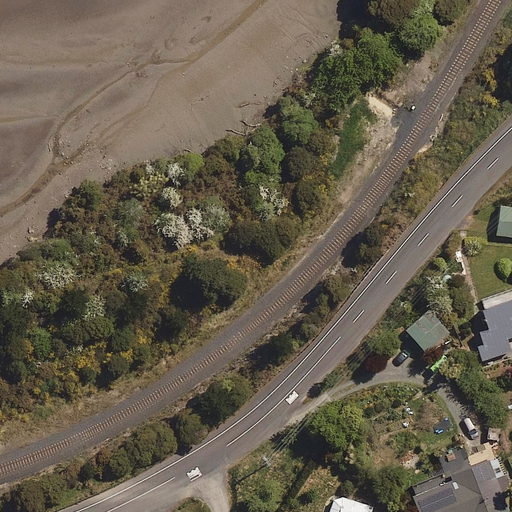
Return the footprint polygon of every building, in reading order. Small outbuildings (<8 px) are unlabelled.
[(511,206),(499,205),(497,235),(511,236),(511,206)] [(511,297),(481,308),(488,327),(479,330),(483,342),(477,344),(482,360),(510,350),(506,337),(511,334),(511,297)] [(448,330),(427,307),(405,328),(426,351),(448,330)] [(468,463),(462,446),(439,455),(446,474),(409,488),(418,511),(501,511),(511,508),(511,504),(503,481),(497,483),(487,456),(468,463)] [(387,511),(388,510),(334,494),(328,511),(387,511)]
